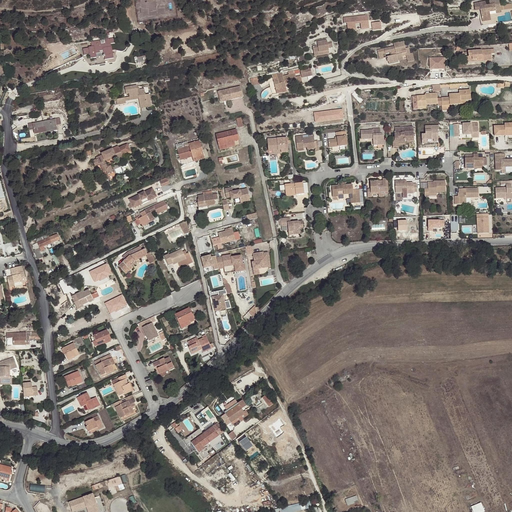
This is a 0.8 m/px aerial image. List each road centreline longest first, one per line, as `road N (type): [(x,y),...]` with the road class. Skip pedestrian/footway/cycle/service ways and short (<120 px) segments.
road 1 (unclassified): [(450,170),(321,175),(319,232),(328,258)]
road 2 (residential): [(38,287),(183,219),(178,186)]
road 3 (unclassified): [(328,258),(373,246),(511,243)]
road 4 (residential): [(193,295),(117,328),(157,411)]
road 5 (residential): [(38,287),(53,439)]
road 6 (residential): [(421,83),(289,99)]
road 7 (unknown): [(157,411),(174,456),(213,490),(245,498)]
road 8 (residential): [(421,83),(348,73),(347,55),(382,38)]
road 9 (residential): [(192,233),(220,354)]
road 10 (unclassified): [(326,511),(295,432),(260,423)]
